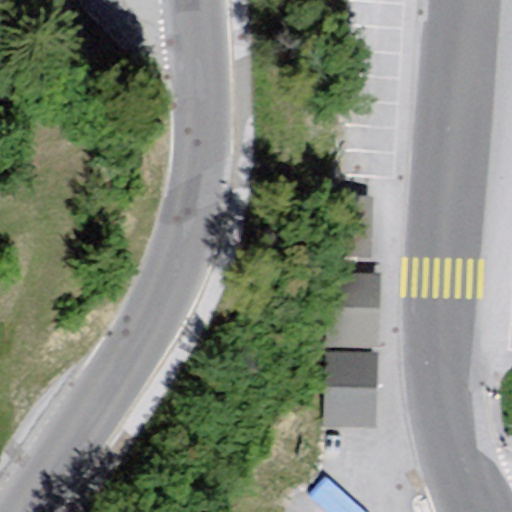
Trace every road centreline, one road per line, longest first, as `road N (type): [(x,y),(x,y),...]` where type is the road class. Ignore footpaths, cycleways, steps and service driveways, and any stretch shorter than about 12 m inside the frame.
road 1 (tertiary): [(20,511),(162,303),(198,203),(205,105),(196,22)]
road 2 (tertiary): [(465,0),(440,325),(453,453),(475,511)]
